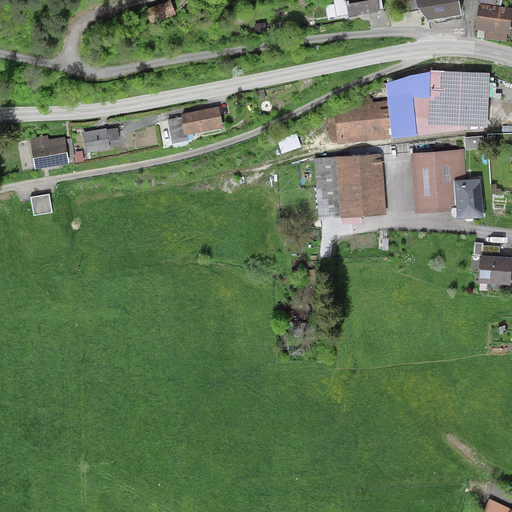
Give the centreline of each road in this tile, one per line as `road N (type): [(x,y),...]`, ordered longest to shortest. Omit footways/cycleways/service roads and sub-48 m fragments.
road 1 (residential): [(418,49),(411,61),(200,151),(0,189)]
road 2 (secondary): [(418,49),(97,110),(0,115)]
road 3 (unclassified): [(437,48),(425,34),(388,31),(108,72),(70,67)]
